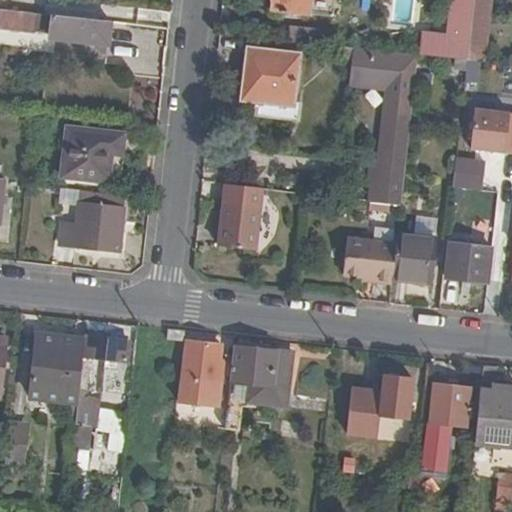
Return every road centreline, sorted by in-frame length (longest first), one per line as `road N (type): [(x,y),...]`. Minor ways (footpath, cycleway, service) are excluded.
road 1 (residential): [(164,304),(511,339)]
road 2 (residential): [(198,0),(164,304)]
road 3 (residential): [(0,285),(164,304)]
